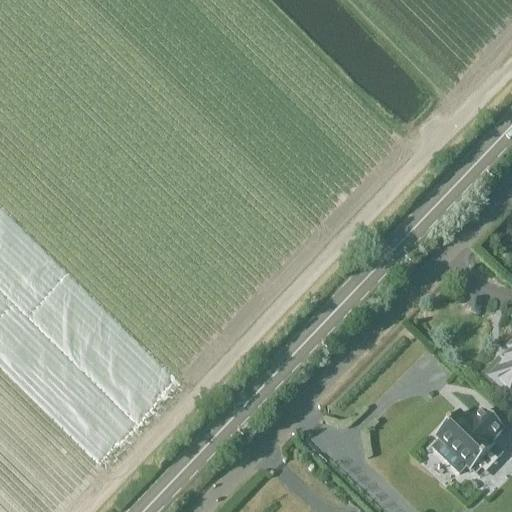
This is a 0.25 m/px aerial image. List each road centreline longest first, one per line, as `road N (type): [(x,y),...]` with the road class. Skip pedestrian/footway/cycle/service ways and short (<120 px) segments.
road 1 (secondary): [(141,511),(511,125)]
road 2 (unclassified): [(201,511),(511,187)]
